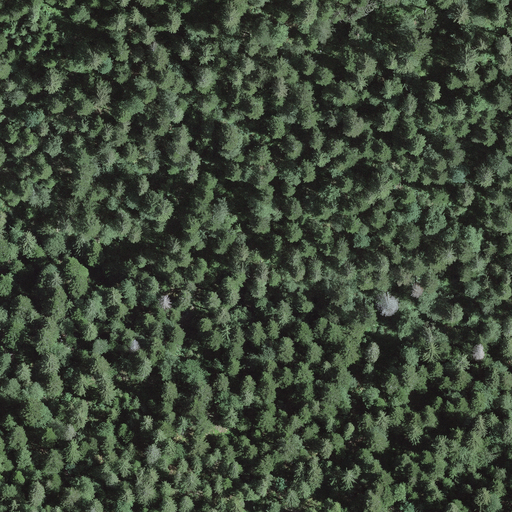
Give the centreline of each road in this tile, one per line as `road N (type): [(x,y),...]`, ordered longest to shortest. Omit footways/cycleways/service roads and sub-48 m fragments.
road 1 (track): [(100,511),(67,469),(44,403),(0,329)]
road 2 (track): [(0,173),(49,138),(58,120),(76,38),(54,0)]
